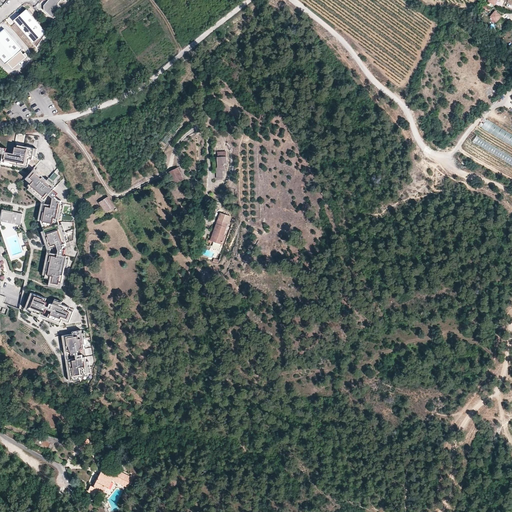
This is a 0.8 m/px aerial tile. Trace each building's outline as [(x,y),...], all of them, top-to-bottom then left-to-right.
[(43,10),(53,19),(62,8),(57,4),(60,0),(47,0),(43,6),(43,10)] [(46,34),(26,11),(13,22),(36,48),(46,34)] [(495,11),(490,17),(496,22),(501,16),(495,11)] [(3,30),(0,32),(0,61),(4,66),(21,51),(3,30)] [(511,132),(492,120),(488,127),(511,141),(511,132)] [(511,149),(479,129),(475,136),(511,159),(511,149)] [(0,161),(2,161),(21,165),(21,164),(28,165),(30,160),(32,165),(40,150),(37,150),(34,150),(34,148),(16,145),(15,150),(14,154),(6,152),(7,148),(7,147),(0,145),(0,142),(0,141),(0,161)] [(227,152),(218,152),(219,168),(217,168),(217,178),(223,178),(223,172),(225,171),(225,164),(227,163),(227,152)] [(21,165),(2,161),(2,164),(27,169),(28,165),(21,164),(21,165)] [(54,173),(40,161),(36,166),(49,178),(54,173)] [(22,181),(28,186),(30,183),(27,179),(34,172),(38,175),(39,173),(55,188),(58,185),(49,178),(36,166),(22,181)] [(178,167),(176,169),(169,172),(175,184),(185,180),(178,167)] [(40,220),(43,228),(60,224),(58,220),(61,203),(61,201),(59,200),(55,197),(58,194),(53,190),(55,188),(39,173),(38,175),(34,172),(27,179),(30,183),(28,186),(26,188),(42,202),(45,201),(44,206),(41,206),(38,221),(40,220)] [(106,213),(115,208),(113,205),(109,198),(100,203),(106,213)] [(65,204),(61,203),(58,220),(60,224),(67,245),(64,246),(66,248),(71,246),(62,220),(65,204)] [(11,223),(13,211),(3,210),(1,221),(11,223)] [(231,217),(220,213),(211,241),(223,245),(226,236),(224,235),(231,217)] [(67,245),(60,224),(43,228),(41,229),(48,249),(50,250),(49,255),(45,276),(45,278),(53,280),(52,286),(58,287),(59,281),(62,281),(67,256),(64,256),(66,248),(64,246),(67,245)] [(59,281),(58,287),(63,289),(69,257),(67,256),(62,281),(59,281)] [(53,280),(45,278),(44,285),(52,286),(53,280)] [(43,318),(44,316),(28,309),(34,294),(30,292),(27,302),(23,311),(43,318)] [(6,297),(0,294),(0,306),(8,309),(10,305),(3,303),(6,297)] [(47,298),(34,294),(28,309),(44,316),(43,318),(45,319),(46,320),(48,317),(60,322),(61,322),(62,319),(69,322),(73,312),(69,310),(70,307),(62,304),(54,301),(53,304),(51,303),(49,307),(46,306),(48,302),(46,301),(47,298)] [(69,359),(72,380),(80,379),(80,377),(88,375),(86,361),(85,357),(82,357),(82,355),(78,355),(78,352),(81,352),(81,349),(84,349),(84,344),(82,333),(81,330),(72,332),(73,334),(65,335),(68,355),(71,354),(72,359),(69,359)] [(80,377),(80,379),(91,377),(89,361),(86,361),(88,375),(80,377)] [(89,439),(77,438),(77,439),(80,451),(90,449),(89,439)] [(109,474),(102,471),(94,488),(91,486),(88,492),(97,497),(100,491),(104,493),(106,489),(108,490),(113,481),(128,488),(133,477),(131,476),(130,477),(121,472),(121,473),(112,469),(109,474)]
